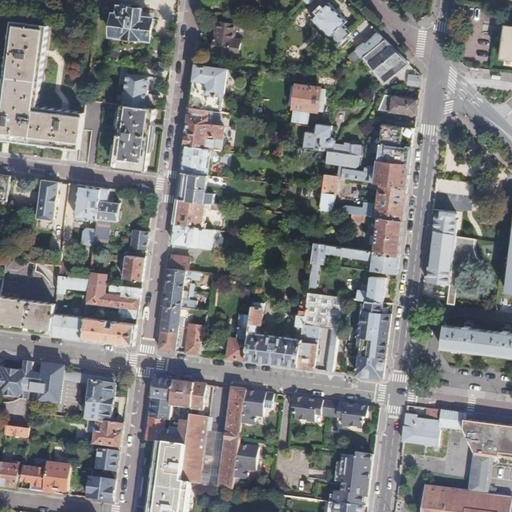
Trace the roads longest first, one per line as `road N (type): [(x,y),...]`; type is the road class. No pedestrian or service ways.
road 1 (tertiary): [(398,395),(432,111)]
road 2 (tertiary): [(398,395),(146,363)]
road 3 (residential): [(171,185),(195,0)]
road 4 (residential): [(146,363),(171,185)]
road 5 (unclassified): [(0,162),(171,185)]
road 6 (residential): [(125,511),(146,363)]
road 7 (tertiary): [(146,363),(0,343)]
